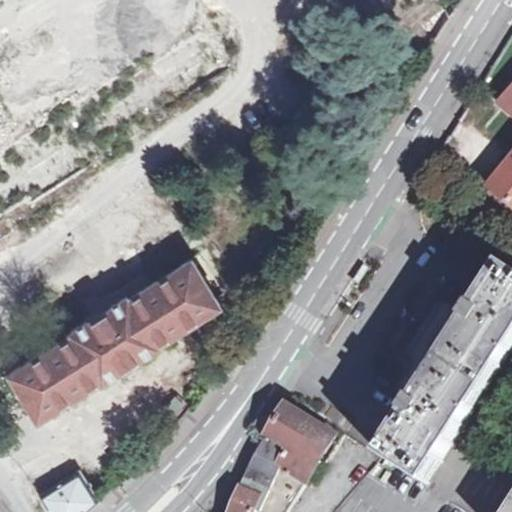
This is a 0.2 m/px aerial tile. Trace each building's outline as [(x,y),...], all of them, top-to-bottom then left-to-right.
[(0,215),(17,205),(33,231),(79,204),(70,173),(216,87),(251,37),(279,20),(292,0),(189,0),(199,17),(41,110),(42,116),(35,118),(0,138),(0,215)] [(419,23),(433,49),(458,10),(448,4),(419,23)] [(511,93),(504,102),(511,108),(511,161),(490,189),(511,206),(511,93)] [(482,258),(486,250),(472,240),(465,252),(480,262),(482,258)] [(486,250),(482,258),(502,271),(506,266),(507,264),(486,250)] [(194,254),(3,369),(35,417),(223,305),(194,254)] [(359,278),(366,282),(377,263),(371,259),(359,278)] [(511,355),(511,269),(506,266),(502,271),(479,307),(476,307),(468,318),(461,312),(426,365),(406,394),(414,399),(406,412),(408,414),(382,454),(429,485),(511,355)] [(461,312),(441,299),(406,351),(426,365),(461,312)] [(246,342),(235,360),(242,364),(253,347),(246,342)] [(229,511),(290,511),(307,485),(321,463),(321,461),(334,435),(285,403),(264,433),(249,465),(229,511)] [(86,511),(99,501),(81,471),(39,497),(48,511),(86,511)]
